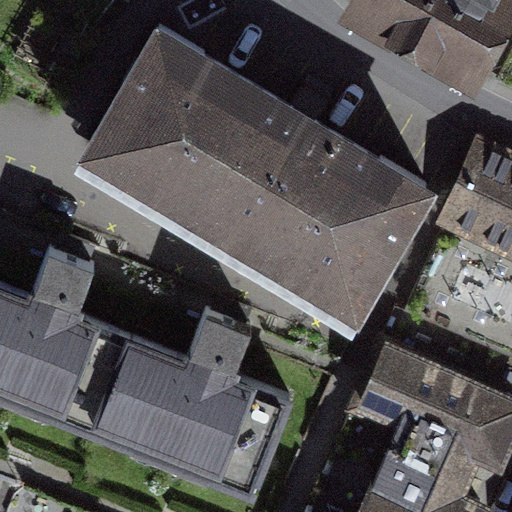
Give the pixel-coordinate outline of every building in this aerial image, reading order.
[(511,0),(338,0),(337,3),(476,79),(511,12),(511,0)] [(210,35),(153,1),(71,137),(354,307),(436,170),(329,108),(326,105),(336,89),(307,72),(297,88),(293,86),(210,35)] [(511,143),(476,127),(435,220),(443,224),(406,308),(511,351),(511,143)] [(0,385),(254,488),(294,383),(257,368),(257,365),(240,359),(257,315),(206,295),(188,337),(130,315),(129,317),(99,305),(100,303),(82,296),(99,253),(49,234),(33,275),(0,263),(0,385)] [(323,511),(314,507),(312,511),(481,511),(492,490),(467,475),(479,449),(503,456),(511,435),(511,351),(406,308),(394,302),(355,396),(395,412),(373,464),(369,462),(345,511),(323,511)]
